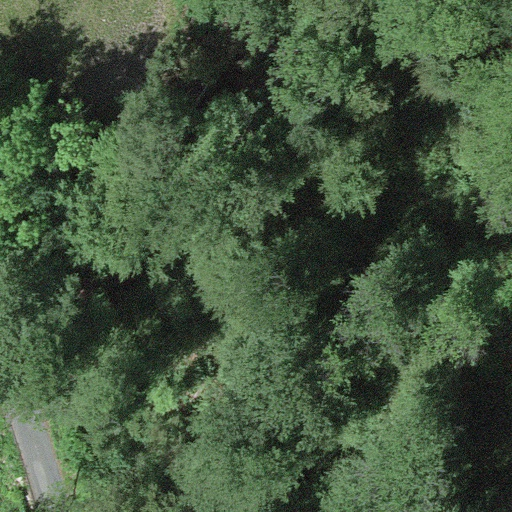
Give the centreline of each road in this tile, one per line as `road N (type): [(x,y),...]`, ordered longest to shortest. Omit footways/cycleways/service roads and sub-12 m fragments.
road 1 (track): [(21,394),(64,333),(88,220),(178,49),(195,0)]
road 2 (unclassified): [(61,511),(25,401),(0,355)]
